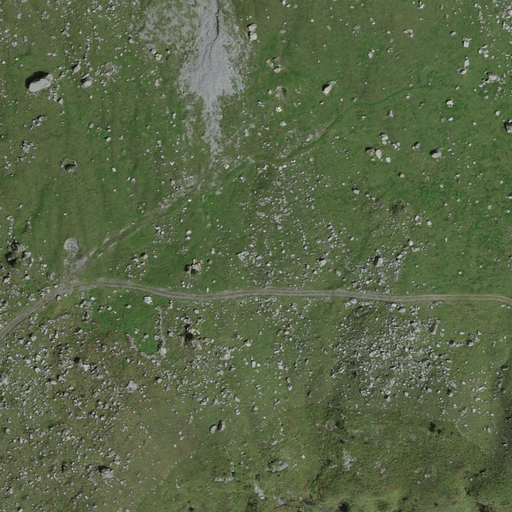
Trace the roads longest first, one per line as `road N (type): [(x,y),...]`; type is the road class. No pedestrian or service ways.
road 1 (track): [(0,340),(55,295),(106,284),(173,297),(264,293),(511,305)]
road 2 (track): [(194,197),(127,232),(55,295)]
